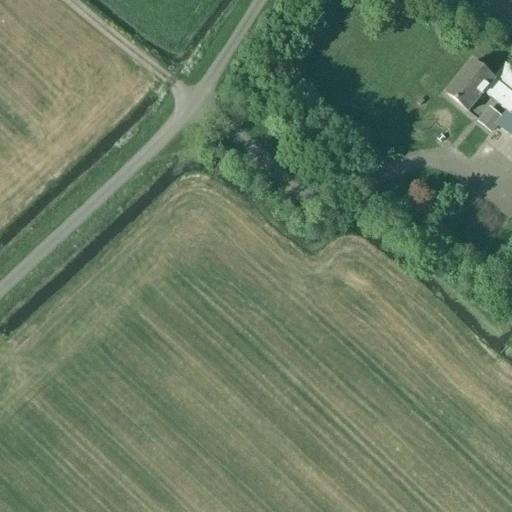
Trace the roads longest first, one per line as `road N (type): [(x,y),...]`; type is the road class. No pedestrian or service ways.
road 1 (unclassified): [(0,288),(194,100),(260,0)]
road 2 (track): [(194,100),(73,0)]
